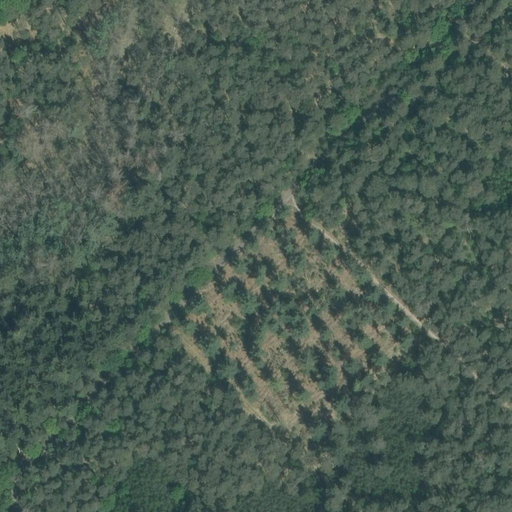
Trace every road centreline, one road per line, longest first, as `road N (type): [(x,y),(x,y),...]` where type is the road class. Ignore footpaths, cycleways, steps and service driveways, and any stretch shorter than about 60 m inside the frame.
road 1 (track): [(283,190),(3,474),(27,505)]
road 2 (track): [(511,410),(283,190)]
road 3 (track): [(477,0),(283,190)]
